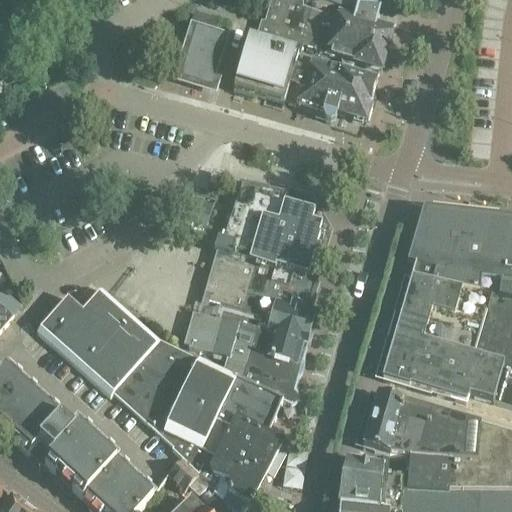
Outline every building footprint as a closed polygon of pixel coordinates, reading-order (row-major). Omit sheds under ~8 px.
[(311,0),(311,6),(343,11),(344,0),(311,0)] [(261,26),(254,48),(288,59),(292,48),(315,55),(314,56),(341,64),(344,69),(351,71),(355,68),(381,76),(388,52),(391,49),(393,42),(392,38),(393,34),(376,29),(381,12),(365,12),(356,12),(353,22),(340,18),(338,24),(302,13),(303,6),(271,5),(264,27),(261,26)] [(194,18),(189,32),(197,35),(182,81),(211,90),(229,33),(218,29),(219,26),(194,18)] [(288,59),(254,48),(248,47),(233,97),(256,104),(257,101),(284,109),(289,92),(296,95),(291,112),(319,120),(318,121),(324,123),(325,127),(331,129),(334,127),(336,118),(365,127),(366,124),(368,125),(372,113),(369,112),(376,88),(304,67),(300,82),(293,79),(298,62),(288,59)] [(207,191),(216,194),(220,182),(217,181),(210,179),(207,191)] [(217,244),(215,253),(217,253),(249,265),(267,203),(269,193),(269,192),(236,183),(219,244),(217,244)] [(267,203),(249,265),(256,267),(306,285),(307,281),(308,282),(311,272),(315,273),(325,237),(308,204),(286,198),(287,197),(269,192),(269,193),(267,203)] [(182,225),(205,233),(213,210),(190,202),(182,225)] [(500,304),(511,307),(511,223),(432,215),(412,284),(500,304)] [(210,277),(217,279),(209,305),(220,308),(242,314),(247,300),(256,267),(249,265),(217,253),(215,253),(214,256),(216,257),(210,277)] [(214,326),(219,327),(211,358),(228,363),(232,350),(266,360),(269,348),(276,350),(277,346),(301,353),(302,348),(306,349),(316,318),(301,314),(309,286),(306,285),(256,267),(247,300),(242,314),(220,308),(214,326)] [(511,307),(500,304),(412,284),(382,386),(465,410),(469,397),(511,409),(511,307)] [(0,308),(14,321),(21,312),(3,296),(0,298),(0,308)] [(290,411),(291,410),(292,408),(241,384),(240,386),(157,346),(154,344),(101,296),(82,317),(67,303),(37,337),(104,398),(109,393),(173,453),(179,446),(180,446),(198,408),(230,423),(267,442),(282,407),(290,411)] [(0,335),(14,321),(0,308),(0,335)] [(228,363),(227,366),(245,371),(244,374),(245,374),(241,384),(292,408),(291,410),(296,408),(295,404),(297,403),(291,389),(301,353),(277,346),(276,350),(269,348),(266,360),(232,350),(228,363)] [(0,435),(27,460),(33,453),(48,467),(45,470),(91,511),(143,511),(152,503),(77,433),(74,437),(4,371),(0,375),(0,435)] [(511,498),(511,440),(404,410),(404,409),(393,405),(389,407),(386,402),(381,405),(378,399),(372,402),(375,408),(373,409),(375,411),(369,414),(372,419),(368,434),(363,437),(366,443),(361,446),(363,451),(363,454),(391,461),(410,464),(407,486),(413,487),(412,495),(511,498)] [(173,453),(172,455),(179,463),(198,481),(227,511),(247,511),(249,510),(282,449),(280,448),(279,449),(267,442),(230,423),(198,408),(180,446),(179,446),(173,453)] [(383,473),(383,469),(366,466),(366,470),(348,467),(341,505),(340,509),(365,511),(397,511),(400,495),(403,495),(404,480),(388,480),(389,476),(383,473)] [(0,511),(3,511),(10,503),(5,500),(6,498),(0,493),(0,511)] [(511,511),(511,498),(412,495),(403,495),(400,495),(397,511),(365,511),(340,509),(339,511),(511,511)] [(24,511),(11,502),(10,503),(3,511),(24,511)]
